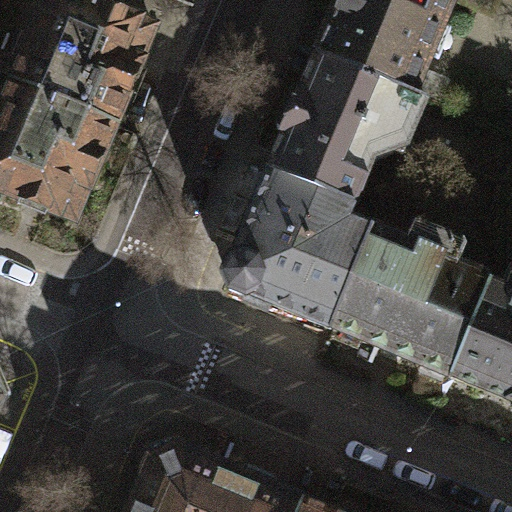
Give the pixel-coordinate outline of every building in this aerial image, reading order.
[(122,122),(161,21),(107,0),(41,0),(11,79),(122,122)] [(342,0),(319,58),(409,95),(448,0),(342,0)] [(271,172),(355,205),(371,162),(395,154),(401,136),(409,139),(423,101),(409,95),(319,58),(302,96),(292,92),(275,130),(286,135),(271,172)] [(0,190),(82,222),(122,122),(11,79),(0,106),(0,190)] [(331,327),(373,231),(349,222),(355,205),(271,172),(237,256),(230,258),(222,276),(228,289),(246,298),(252,294),(331,327)] [(331,327),(450,379),(491,279),(455,263),(462,247),(417,228),(409,246),(373,231),(331,327)] [(491,279),(450,379),(511,405),(511,261),(511,263),(511,273),(507,286),(491,279)] [(298,511),(303,501),(180,448),(152,461),(129,511),(298,511)] [(331,511),(303,501),(298,511),(331,511)]
